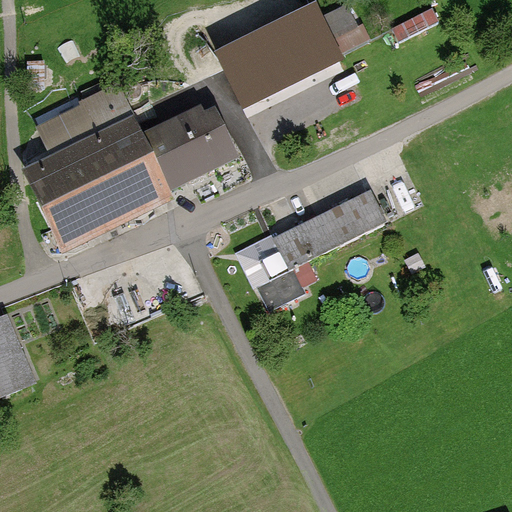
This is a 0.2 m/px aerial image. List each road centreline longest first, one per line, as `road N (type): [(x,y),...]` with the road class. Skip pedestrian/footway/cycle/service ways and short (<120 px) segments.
road 1 (unclassified): [(0,296),(338,165),(511,74)]
road 2 (track): [(183,225),(326,511)]
road 3 (track): [(9,0),(22,205),(47,278)]
